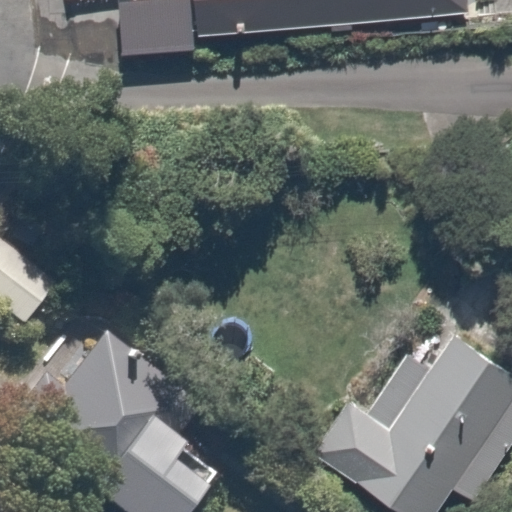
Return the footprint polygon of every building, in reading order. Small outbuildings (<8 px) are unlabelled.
[(190,0),(109,0),(110,51),(198,45),(190,0)] [(202,0),(205,27),(471,9),(470,0),(202,0)] [(0,241),(0,303),(18,316),(49,275),(0,241)] [(77,315),(0,398),(0,410),(111,511),(173,511),(211,474),(170,437),(205,406),(77,315)] [(346,398),(312,446),(413,511),(433,511),(511,397),(511,375),(453,330),(382,419),(346,398)] [(81,511),(47,483),(22,511),(81,511)]
